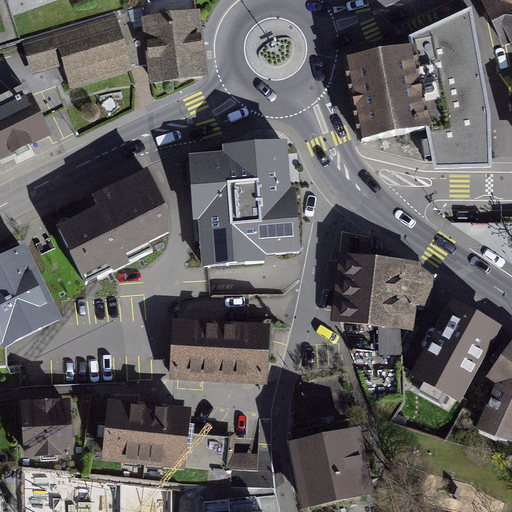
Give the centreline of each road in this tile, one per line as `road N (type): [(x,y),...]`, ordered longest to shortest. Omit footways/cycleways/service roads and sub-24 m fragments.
road 1 (residential): [(365,194),(341,209),(330,233),(281,404),(280,465),(290,511)]
road 2 (secondary): [(248,90),(12,203)]
road 3 (secondary): [(365,194),(511,296)]
road 4 (residential): [(365,194),(511,188)]
road 5 (secondary): [(307,88),(344,170),(365,194)]
road 6 (secondary): [(278,3),(244,15),(229,39),(231,67),(248,90)]
